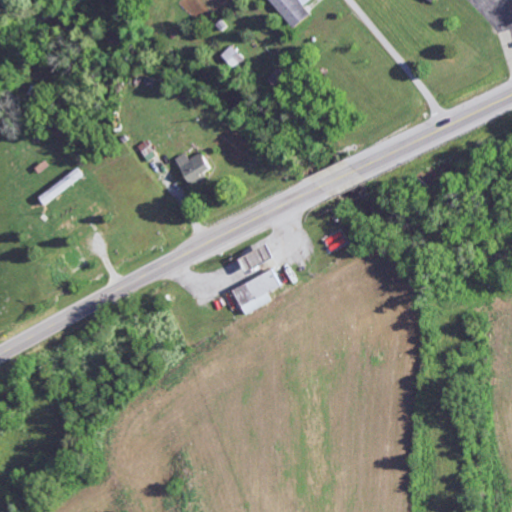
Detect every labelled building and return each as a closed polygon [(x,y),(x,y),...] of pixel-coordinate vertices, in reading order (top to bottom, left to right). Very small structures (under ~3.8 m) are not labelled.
[(313,16),(305,5),(311,0),(272,0),(295,30),(313,16)] [(239,70),(248,59),(233,46),(224,57),(239,70)] [(194,160),(192,154),(182,159),(194,184),(218,173),(209,153),(194,160)] [(68,254),(75,274),(92,268),(85,248),(68,254)] [(239,289),(250,315),(277,304),(272,293),(285,288),(279,272),(239,289)]
